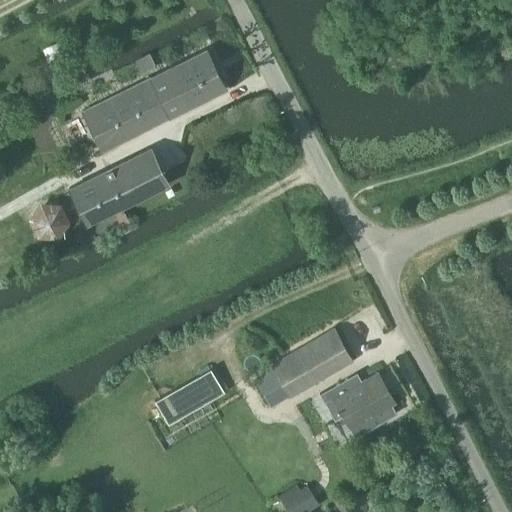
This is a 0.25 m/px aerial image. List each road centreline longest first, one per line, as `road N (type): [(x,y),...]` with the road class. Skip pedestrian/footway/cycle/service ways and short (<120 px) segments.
road 1 (unclassified): [(368,261),(231,0)]
road 2 (unclassified): [(500,511),(368,261)]
road 3 (unclassified): [(368,261),(511,205)]
